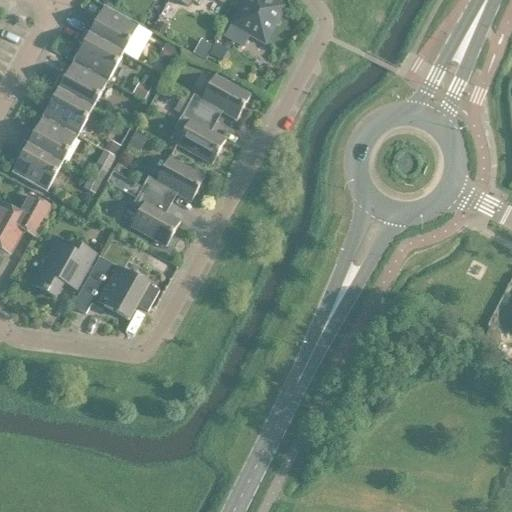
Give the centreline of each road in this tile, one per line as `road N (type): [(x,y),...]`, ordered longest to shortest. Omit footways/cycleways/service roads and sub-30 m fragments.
road 1 (residential): [(320,35),(153,341),(130,353),(20,343),(0,327)]
road 2 (tertiary): [(232,511),(381,211)]
road 3 (tertiary): [(428,118),(380,118),(357,141),(357,189),(381,211)]
road 4 (tertiary): [(428,118),(486,0)]
road 5 (residential): [(0,117),(63,8)]
